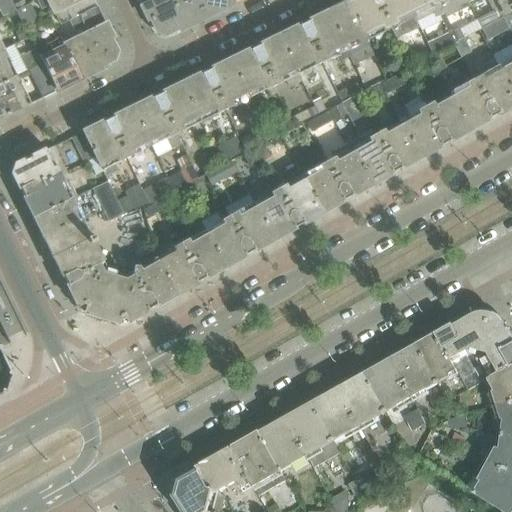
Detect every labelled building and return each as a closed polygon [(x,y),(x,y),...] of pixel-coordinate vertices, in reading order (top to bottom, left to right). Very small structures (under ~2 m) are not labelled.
[(52,14),(80,0),(37,0),(36,1),(41,10),(49,6),(52,14)] [(106,26),(93,0),(80,0),(52,14),(60,26),(69,22),(74,33),(60,40),(64,48),(106,26)] [(188,28),(175,0),(154,0),(141,7),(148,21),(150,20),(157,33),(165,36),(179,30),(180,32),(188,28)] [(211,17),(203,0),(175,0),(188,28),(211,17)] [(233,6),(230,0),(203,0),(211,17),(233,6)] [(392,29),(377,0),(354,0),(348,3),(365,37),(382,29),(384,33),(392,29)] [(413,14),(406,0),(377,0),(392,29),(401,24),(399,21),(413,14)] [(458,43),(453,33),(446,19),(436,0),(406,0),(413,14),(417,23),(433,15),(436,19),(439,17),(448,34),(427,44),(433,56),(453,46),(458,43)] [(469,7),(465,0),(436,0),(446,19),(469,7)] [(465,0),(469,7),(470,7),(468,4),(475,0),(496,0),(505,17),(510,14),(504,2),(508,0),(465,0)] [(505,17),(496,0),(486,0),(497,21),(505,17)] [(25,6),(23,2),(13,6),(16,11),(25,6)] [(365,37),(348,3),(328,13),(346,51),(366,41),(365,37)] [(38,23),(30,5),(16,12),(24,29),(38,23)] [(346,51),(328,13),(304,25),(322,63),(332,58),(330,54),(333,53),(338,64),(349,58),(346,51)] [(322,63),(304,25),(279,37),(301,83),(302,82),(301,81),(318,72),(315,66),(322,63)] [(113,62),(116,53),(110,40),(112,39),(106,26),(64,48),(81,81),(101,71),(100,68),(113,62)] [(27,38),(23,30),(15,34),(19,42),(27,38)] [(464,41),(458,30),(453,33),(458,43),(464,41)] [(81,81),(64,48),(60,40),(56,32),(53,34),(53,44),(46,47),(49,53),(38,59),(39,61),(56,93),(81,81)] [(301,83),(279,37),(254,49),(273,87),(285,81),(289,89),(301,83)] [(464,41),(458,43),(453,46),(461,59),(470,54),(464,41)] [(273,87),(254,49),(230,61),(246,95),(263,87),(265,91),(266,90),(270,98),(277,94),(273,87)] [(0,84),(17,76),(4,50),(0,52),(0,84)] [(418,64),(412,52),(403,56),(409,68),(418,64)] [(25,68),(29,66),(39,61),(38,59),(35,53),(21,60),(25,68)] [(446,69),(438,54),(429,59),(437,73),(446,69)] [(56,93),(39,61),(29,66),(38,83),(37,84),(45,99),(56,93)] [(246,95),(230,61),(206,73),(224,111),(233,106),(232,103),(246,95)] [(511,65),(500,72),(511,93),(511,65)] [(386,95),(408,83),(403,72),(381,84),(386,95)] [(511,108),(511,93),(500,72),(484,81),(482,77),(474,82),(494,119),(511,108)] [(224,111),(206,73),(181,85),(198,118),(214,111),(216,114),(224,111)] [(0,120),(32,105),(20,81),(17,76),(0,84),(0,120)] [(342,104),(365,91),(360,82),(337,94),(342,104)] [(494,119),(474,82),(466,86),(468,90),(451,99),(469,133),(494,119)] [(198,118),(181,85),(156,97),(175,135),(175,134),(184,130),(182,126),(198,118)] [(385,99),(379,87),(370,92),(377,103),(385,99)] [(372,99),(368,91),(356,98),(360,106),(372,99)] [(175,135),(156,97),(132,109),(149,142),(164,135),(171,150),(181,146),(180,145),(175,134),(175,135)] [(326,111),(319,99),(312,103),(318,115),(326,111)] [(469,133),(451,99),(435,108),(432,104),(424,109),(445,146),(469,133)] [(295,127),(317,115),(311,103),(306,107),(307,110),(291,119),(295,127)] [(149,142),(132,109),(109,120),(127,158),(136,154),(134,150),(149,142)] [(445,146),(424,109),(416,114),(418,117),(402,126),(421,160),(445,146)] [(312,133),(331,122),(326,113),(307,124),(312,133)] [(270,141),(294,129),(288,119),(265,131),(270,141)] [(127,158),(109,120),(83,133),(95,159),(99,167),(105,177),(117,172),(114,164),(127,158)] [(284,145),(306,133),(302,125),(280,137),(284,145)] [(421,160),(402,126),(387,134),(385,131),(375,136),(396,174),(421,160)] [(268,142),(262,129),(239,140),(245,153),(268,142)] [(83,133),(71,139),(83,164),(84,164),(95,159),(83,133)] [(396,174),(375,136),(367,140),(369,144),(363,147),(359,140),(349,146),(372,187),(396,174)] [(243,153),(235,138),(217,148),(224,163),(243,153)] [(372,187),(349,146),(348,145),(336,152),(340,160),(337,162),(335,159),(326,164),(347,201),(372,187)] [(270,159),(263,147),(256,151),(262,163),(270,159)] [(21,195),(66,173),(54,148),(45,152),(15,167),(12,176),(21,195)] [(236,174),(231,163),(223,167),(229,178),(236,174)] [(347,201),(326,164),(319,167),(321,171),(304,180),(323,214),(347,201)] [(198,179),(193,170),(191,166),(167,179),(173,192),(198,179)] [(229,178),(223,167),(222,166),(205,175),(216,195),(223,191),(219,183),(229,178)] [(323,214),(304,180),(296,166),(280,176),(285,186),(277,191),(298,228),(323,214)] [(76,197),(68,181),(63,183),(60,176),(66,173),(21,195),(33,218),(76,197)] [(173,192),(167,179),(143,191),(150,205),(173,192)] [(123,216),(107,183),(92,190),(108,223),(123,216)] [(148,204),(138,185),(124,192),(127,197),(119,201),(125,214),(133,209),(134,211),(148,204)] [(298,228),(277,191),(270,195),(272,199),(256,208),(275,242),(298,228)] [(100,266),(104,258),(100,256),(92,238),(91,239),(72,201),(77,198),(76,197),(33,218),(77,308),(83,305),(86,309),(85,315),(104,321),(115,278),(104,274),(100,266)] [(275,242),(256,208),(239,218),(237,214),(229,218),(250,255),(275,242)] [(250,255),(229,218),(221,222),(223,226),(206,236),(225,269),(250,255)] [(225,269),(206,236),(190,245),(188,241),(180,246),(201,283),(225,269)] [(201,283),(180,246),(172,250),(174,254),(158,263),(173,289),(177,297),(201,283)] [(173,289),(158,263),(141,272),(139,269),(133,268),(133,275),(152,310),(177,297),(173,289)] [(152,310),(133,275),(133,277),(125,281),(115,278),(104,321),(122,327),(152,310)] [(0,326),(7,341),(24,332),(0,282),(0,326)] [(472,363),(467,355),(466,353),(471,350),(488,355),(499,374),(499,375),(511,368),(511,336),(505,324),(501,319),(496,315),(491,312),(484,311),(478,312),(472,314),(435,335),(436,337),(418,348),(439,386),(453,377),(452,375),(457,372),(460,378),(462,380),(468,392),(489,381),(477,360),(472,363)] [(387,415),(439,386),(418,348),(365,377),(387,415)] [(511,368),(499,375),(499,374),(490,379),(492,381),(499,394),(495,395),(501,421),(507,421),(504,437),(511,437),(511,368)] [(335,444),(387,415),(365,377),(313,406),(335,444)] [(457,397),(452,389),(443,394),(448,402),(457,397)] [(340,455),(334,444),(335,444),(313,406),(261,435),(282,473),(308,459),(314,470),(340,455)] [(425,426),(417,411),(404,418),(412,433),(425,426)] [(467,430),(465,416),(449,420),(445,426),(467,430)] [(282,473),(261,435),(260,434),(200,467),(200,468),(198,470),(198,471),(210,492),(217,494),(223,494),(239,485),(243,493),(254,487),(256,491),(284,475),(282,473)] [(463,448),(466,441),(455,434),(451,441),(463,448)] [(511,511),(511,437),(504,437),(502,449),(498,449),(478,480),(482,483),(474,495),(501,511),(511,511)] [(480,457),(465,449),(461,457),(476,465),(480,457)] [(387,478),(399,471),(396,466),(383,473),(387,478)] [(377,479),(372,470),(362,476),(366,484),(377,479)] [(214,511),(217,494),(210,492),(198,471),(179,482),(175,499),(183,511),(214,511)] [(363,494),(356,482),(349,486),(355,498),(363,494)] [(347,511),(348,508),(349,501),(349,498),(345,492),(330,501),(336,510),(336,511),(347,511)]
